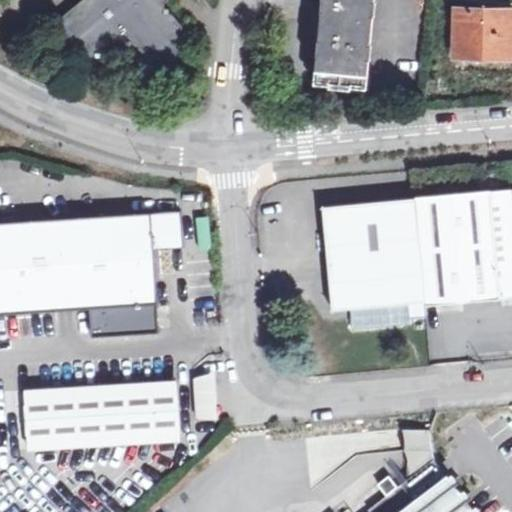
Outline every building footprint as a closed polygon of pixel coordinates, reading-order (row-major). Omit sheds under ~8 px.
[(143,73),(156,63),(151,56),(167,45),(172,51),(183,43),(156,8),(166,0),(84,0),(86,1),(55,26),(85,65),(116,40),(143,73)] [(324,0),(320,42),(369,46),(373,1),(372,0),(324,0)] [(511,54),(510,8),(451,9),(451,54),(511,54)] [(365,94),(369,46),(320,42),(316,89),(331,91),(332,89),(350,90),(350,92),(365,94)] [(156,63),(172,51),(167,45),(151,56),(156,63)] [(410,202),(419,302),(420,306),(467,301),(495,298),(484,191),(410,198),(410,202)] [(328,311),(419,302),(410,202),(319,211),(327,295),(328,311)] [(177,212),(0,222),(0,310),(74,307),(153,303),(150,248),(180,246),(177,212)] [(215,375),(191,374),(191,417),(215,418),(215,375)] [(0,418),(2,447),(165,438),(163,400),(170,399),(169,379),(0,389),(0,418)] [(163,400),(165,438),(172,438),(170,399),(163,400)] [(430,465),(427,427),(402,429),(405,467),(430,465)] [(469,511),(443,477),(415,498),(402,481),(364,511),(365,511),(469,511)]
